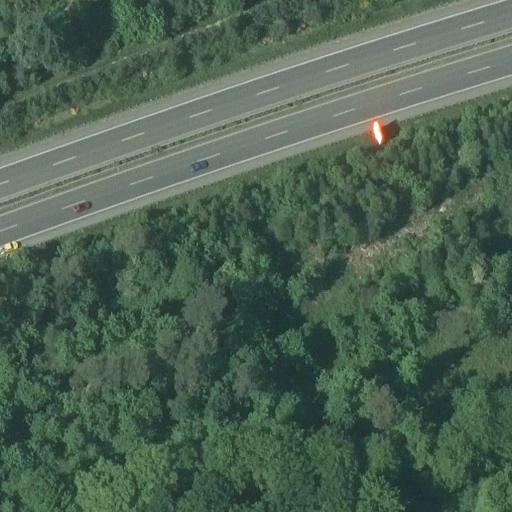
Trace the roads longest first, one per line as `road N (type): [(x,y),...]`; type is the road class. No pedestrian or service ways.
road 1 (motorway): [(511,11),(0,186)]
road 2 (motorway): [(0,231),(511,57)]
road 3 (track): [(285,0),(0,111)]
